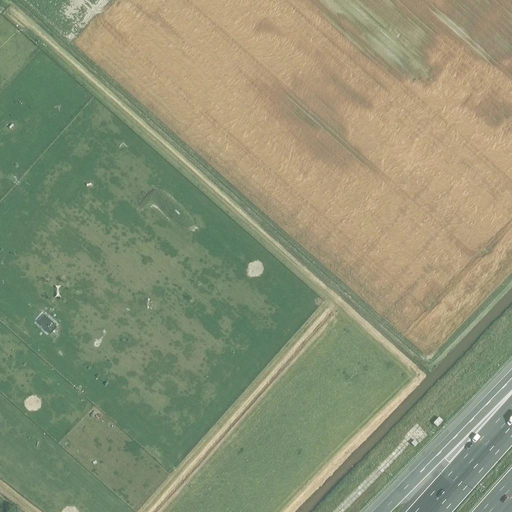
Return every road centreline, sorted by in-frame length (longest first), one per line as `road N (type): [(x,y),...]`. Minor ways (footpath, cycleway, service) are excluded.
road 1 (motorway): [(511,402),(439,453),(381,511)]
road 2 (motorway): [(511,419),(427,511)]
